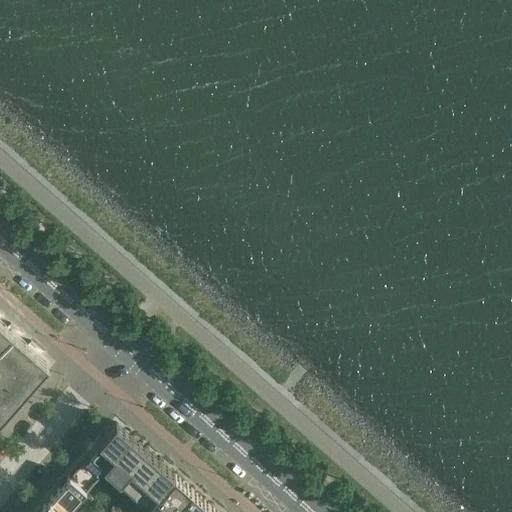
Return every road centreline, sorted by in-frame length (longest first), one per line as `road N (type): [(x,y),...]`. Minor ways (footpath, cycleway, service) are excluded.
road 1 (tertiary): [(309,511),(123,349)]
road 2 (residential): [(0,487),(123,349)]
road 3 (tertiary): [(123,349),(0,241)]
